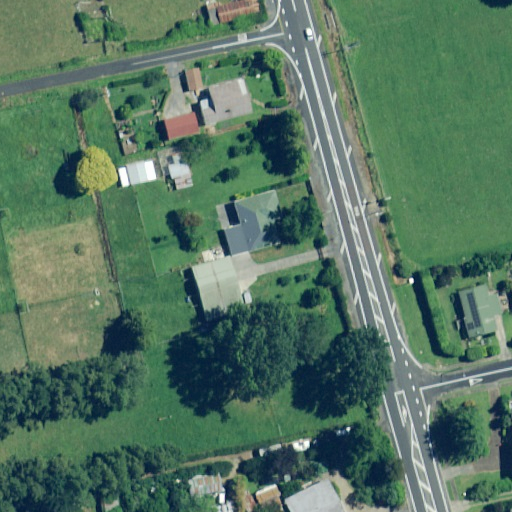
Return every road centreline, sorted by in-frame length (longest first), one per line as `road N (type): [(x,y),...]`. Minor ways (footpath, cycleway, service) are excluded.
road 1 (primary): [(300,30),(404,394)]
road 2 (residential): [(300,30),(0,91)]
road 3 (primary): [(404,394),(431,511)]
